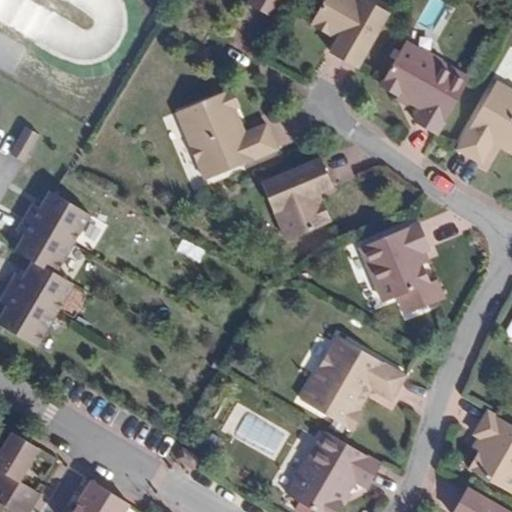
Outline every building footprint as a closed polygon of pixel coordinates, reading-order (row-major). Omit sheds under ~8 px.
[(258,0),(256,4),(279,18),(289,0),(258,0)] [(364,69),(395,15),(369,0),(332,0),(318,26),(339,38),(342,34),(347,37),(337,54),(364,69)] [(420,122),(444,135),(476,80),(448,65),(449,63),(428,51),(427,53),(412,44),(387,87),(427,110),(420,122)] [(511,88),(503,83),(464,151),(488,165),(502,140),(510,145),(508,149),(511,151),(511,88)] [(183,114),(212,182),(284,151),(273,126),(247,137),(243,128),(248,126),(241,110),(246,108),(239,91),(183,114)] [(178,157),(191,152),(177,113),(164,117),(178,157)] [(11,154),(26,162),(41,134),(25,126),(11,154)] [(327,161),(269,185),(293,242),(337,223),(327,200),(323,202),(320,197),(338,189),(327,161)] [(90,216),(48,192),(13,254),(30,263),(57,278),(90,216)] [(367,249),(390,303),(405,297),(413,315),(443,302),(428,266),(430,265),(426,255),(435,251),(424,224),(367,249)] [(0,328),(37,351),(73,288),(57,278),(30,263),(0,315),(0,328)] [(344,338),(307,402),(358,432),(368,415),(363,413),(372,398),(368,395),(373,387),(398,402),(412,378),(344,338)] [(511,423),(493,412),(480,436),(489,441),(482,452),(484,454),(474,470),(511,491),(511,423)] [(386,465),(331,433),(315,461),(313,460),(301,481),(302,481),(293,497),(319,511),(341,511),(360,481),(372,489),(386,465)] [(25,483),(45,451),(19,435),(0,466),(0,468),(6,472),(0,481),(0,484),(38,509),(43,502),(46,496),(25,483)] [(205,460),(189,451),(183,460),(200,469),(205,460)] [(131,511),(135,507),(98,483),(89,498),(83,508),(89,511),(131,511)] [(36,511),(38,509),(0,484),(0,511),(6,511),(9,508),(15,511),(36,511)] [(511,511),(473,490),(460,511),(511,511)]
